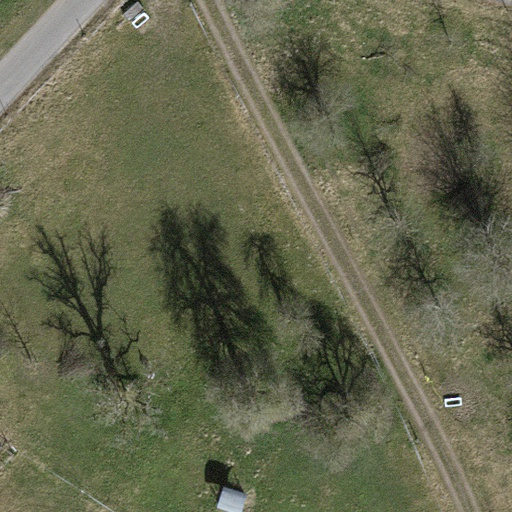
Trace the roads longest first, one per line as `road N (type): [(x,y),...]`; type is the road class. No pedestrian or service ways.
road 1 (track): [(213,0),(260,110),(473,511)]
road 2 (unclassified): [(0,93),(87,0)]
